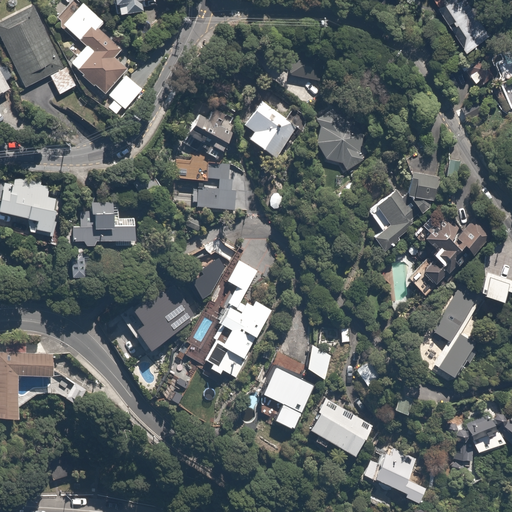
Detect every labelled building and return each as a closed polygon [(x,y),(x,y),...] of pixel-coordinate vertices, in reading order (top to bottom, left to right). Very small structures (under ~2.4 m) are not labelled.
[(70,64),(123,108),(141,87),(124,73),(135,60),(119,47),(125,40),(77,0),(70,0),(56,17),(87,44),(70,64)] [(143,0),(115,0),(118,15),(146,11),(143,0)] [(489,37),(458,0),(443,0),(434,7),(470,52),(489,37)] [(0,24),(0,39),(23,85),(48,72),(60,95),(75,87),(33,7),(0,24)] [(312,61),(290,58),(288,73),(310,76),(312,61)] [(0,61),(0,94),(14,87),(0,61)] [(478,61),(465,71),(479,89),(493,78),(478,61)] [(311,95),(269,64),(258,79),(300,111),(311,95)] [(262,100),(243,125),(254,133),(249,139),(271,156),(295,125),(262,100)] [(194,125),(227,144),(234,131),(222,124),(228,113),(212,104),(205,117),(200,114),(194,125)] [(315,117),(319,127),(318,130),(316,133),(315,136),(315,140),(315,143),(316,147),(317,150),(319,153),(321,156),(323,158),(326,160),(328,162),(332,163),(335,164),(338,164),(342,164),(345,164),(348,163),(351,161),(354,159),(357,157),(359,154),(361,151),(362,148),(363,145),(363,141),(363,138),(362,135),(361,131),(360,128),(358,126),(356,123),(353,121),(350,119),(347,118),(341,105),(315,117)] [(461,159),(448,158),(446,175),(459,177),(461,159)] [(204,161),(171,160),(170,179),(204,181),(204,161)] [(145,170),(131,179),(144,199),(158,190),(145,170)] [(414,196),(411,209),(430,212),(437,176),(411,171),(407,195),(414,196)] [(236,188),(231,188),(231,176),(219,175),(218,187),(198,186),(197,207),(235,209),(236,188)] [(5,178),(0,202),(0,212),(30,219),(28,229),(52,234),(61,190),(5,178)] [(399,241),(397,238),(412,227),(409,223),(413,220),(394,193),(371,209),(384,228),(373,236),(382,248),(384,252),(399,241)] [(73,240),(84,241),(84,245),(96,245),(96,241),(134,242),(135,211),(118,210),(118,202),(92,201),(92,209),(82,209),(81,225),(73,225),(73,240)] [(444,217),(440,213),(436,209),(420,225),(429,234),(426,236),(438,248),(408,277),(423,294),(438,279),(442,283),(490,236),(471,216),(461,225),(449,212),(444,217)] [(84,250),(70,251),(71,277),(86,276),(84,250)] [(234,284),(231,290),(229,289),(221,306),(223,307),(219,314),(223,316),(213,337),(216,338),(205,360),(210,362),(208,368),(221,374),(223,370),(235,376),(269,307),(246,295),(258,270),(237,260),(227,280),(234,284)] [(511,281),(486,273),(480,292),(485,293),(485,296),(503,302),(506,292),(511,293),(511,290),(511,281)] [(474,342),(455,330),(460,321),(478,293),(461,282),(432,327),(447,336),(430,363),(452,377),(474,342)] [(169,297),(146,312),(140,303),(103,328),(127,364),(164,338),(163,337),(186,322),(169,297)] [(337,328),(322,325),(318,347),(313,343),(307,369),(326,380),(337,328)] [(0,416),(18,416),(18,375),(54,375),(54,352),(27,352),(27,344),(3,344),(3,352),(0,351),(0,416)] [(314,385),(276,366),(254,410),(292,429),(314,385)] [(415,398),(400,392),(394,407),(409,412),(415,398)] [(374,424),(325,397),(307,429),(356,456),(374,424)] [(493,409),(464,421),(477,452),(506,440),(493,409)] [(511,433),(511,413),(502,426),(511,433)] [(473,444),(454,442),(452,459),(472,461),(473,444)] [(405,497),(420,504),(427,488),(408,480),(414,467),(384,454),(373,479),(406,493),(405,497)] [(48,461),(55,480),(73,474),(66,455),(48,461)]
